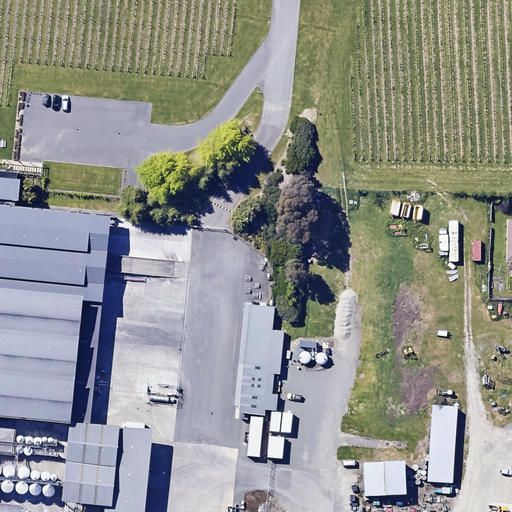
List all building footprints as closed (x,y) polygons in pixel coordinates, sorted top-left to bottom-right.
[(0,175),(0,210),(15,212),(19,177),(0,175)] [(90,431),(111,223),(0,212),(0,424),(68,432),(61,509),(96,511),(143,511),(151,437),(90,431)] [(511,265),(511,222),(492,222),(490,264),(511,265)] [(263,310),(229,307),(222,411),(256,413),(263,310)] [(298,343),(298,350),(316,351),(316,345),(298,343)] [(399,387),(405,345),(397,344),(391,385),(399,387)] [(434,369),(426,368),(423,389),(431,390),(434,369)] [(441,413),(416,410),(409,486),(434,489),(441,413)] [(0,430),(0,457),(13,459),(15,432),(0,430)] [(17,439),(15,457),(58,460),(60,442),(17,439)] [(32,474),(32,470),(0,467),(0,494),(56,499),(58,477),(32,474)] [(385,467),(343,467),(343,497),(385,497),(385,467)]
